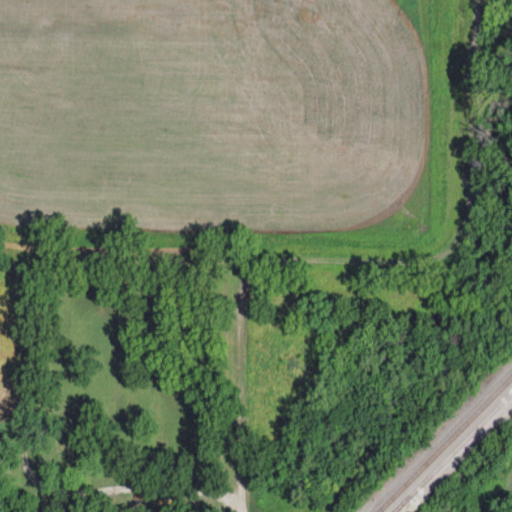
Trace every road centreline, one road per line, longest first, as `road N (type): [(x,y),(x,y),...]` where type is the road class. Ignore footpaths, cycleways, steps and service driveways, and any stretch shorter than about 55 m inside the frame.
road 1 (residential): [(240,511),(236,289)]
road 2 (residential): [(236,495),(69,497)]
